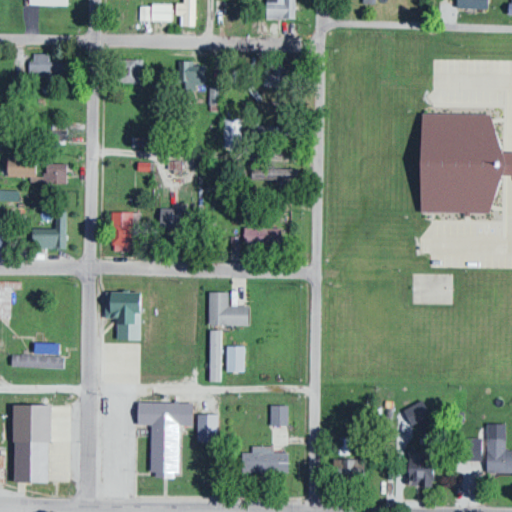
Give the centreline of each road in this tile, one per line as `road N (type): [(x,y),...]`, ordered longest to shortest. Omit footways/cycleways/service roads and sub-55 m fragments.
road 1 (residential): [(313,511),(316,41),(323,0)]
road 2 (residential): [(87,507),(95,0)]
road 3 (residential): [(316,41),(0,38)]
road 4 (residential): [(313,511),(0,505)]
road 5 (residential): [(0,268),(313,267)]
road 6 (residential): [(511,28),(322,24)]
